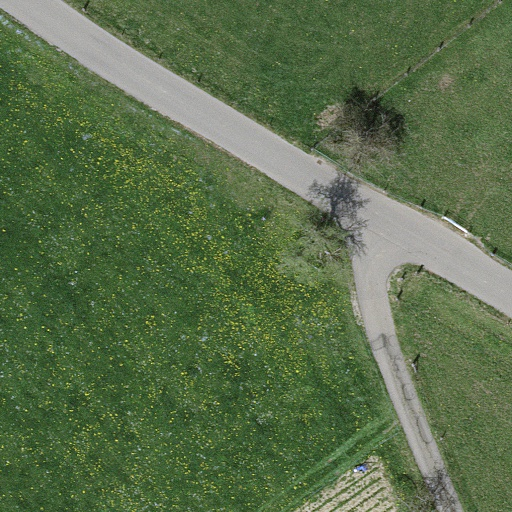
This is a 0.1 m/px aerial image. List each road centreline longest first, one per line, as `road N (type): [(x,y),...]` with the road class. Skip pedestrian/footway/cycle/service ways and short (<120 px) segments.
road 1 (unclassified): [(511,292),(152,85),(25,0)]
road 2 (track): [(370,211),(369,255),(387,355),(450,511)]
